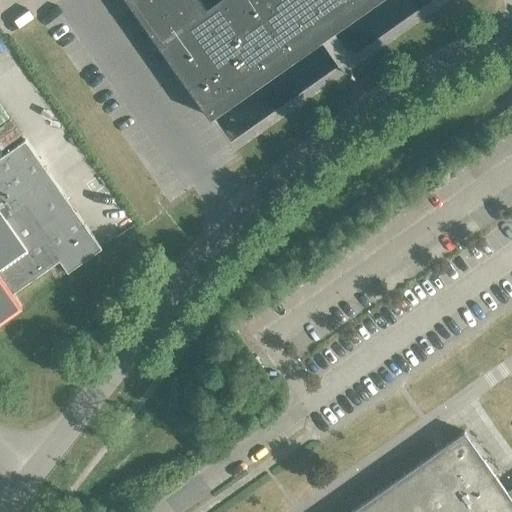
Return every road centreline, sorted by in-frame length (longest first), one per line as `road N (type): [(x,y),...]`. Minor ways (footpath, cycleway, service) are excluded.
road 1 (unclassified): [(36,477),(260,193),(336,127),(511,29)]
road 2 (unclassified): [(511,367),(300,511)]
